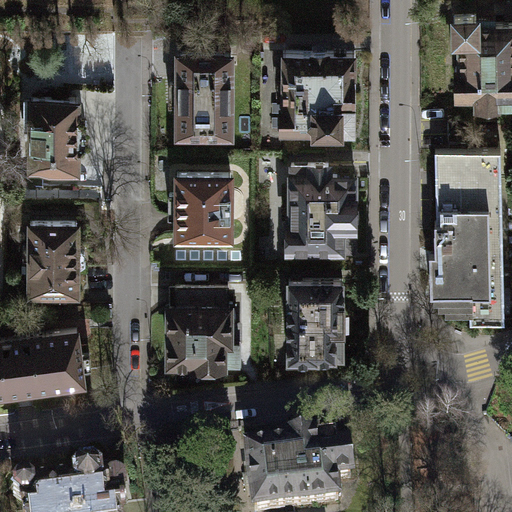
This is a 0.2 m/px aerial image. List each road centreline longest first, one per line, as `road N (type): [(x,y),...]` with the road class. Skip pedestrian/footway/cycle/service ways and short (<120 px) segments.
road 1 (residential): [(126,421),(127,31)]
road 2 (residential): [(397,0),(398,362)]
road 3 (residential): [(126,421),(371,388),(398,362)]
road 4 (residential): [(0,438),(126,421)]
